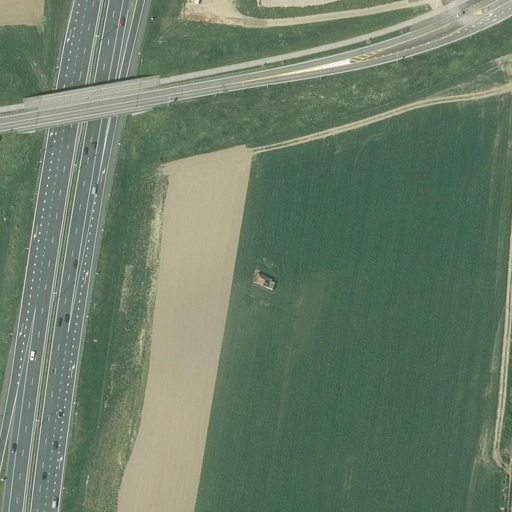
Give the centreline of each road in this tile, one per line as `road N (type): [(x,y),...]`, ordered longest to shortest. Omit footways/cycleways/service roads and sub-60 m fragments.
road 1 (motorway): [(89,0),(27,385)]
road 2 (primary): [(325,66),(0,124)]
road 3 (motorway): [(40,511),(86,187)]
road 4 (track): [(220,2),(235,21),(283,23),(438,0)]
road 5 (primary): [(325,66),(422,49),(511,9)]
road 6 (motorway): [(86,187),(116,107),(141,0)]
road 7 (motorway): [(86,187),(119,0)]
road 8 (primary): [(491,0),(325,66)]
road 9 (motorway): [(27,385),(12,511)]
